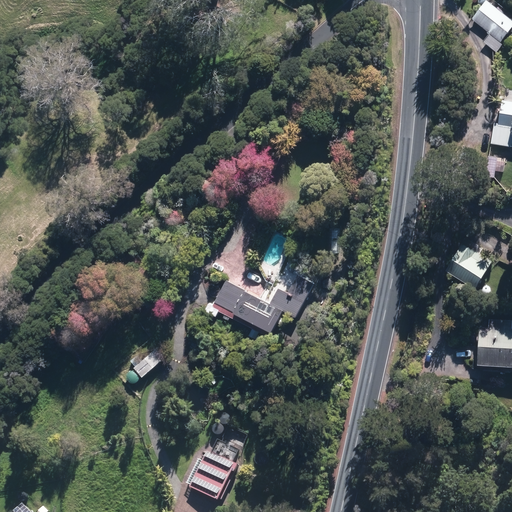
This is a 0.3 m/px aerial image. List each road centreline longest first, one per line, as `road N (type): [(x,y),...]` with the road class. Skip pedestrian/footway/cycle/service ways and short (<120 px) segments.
road 1 (tertiary): [(420,0),(406,192),(339,511)]
road 2 (residential): [(0,352),(90,231),(363,0)]
